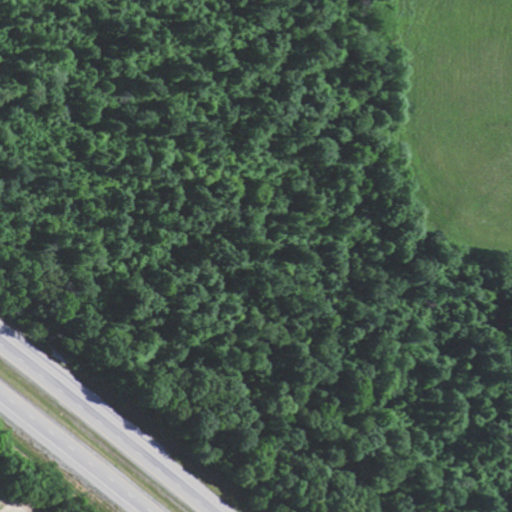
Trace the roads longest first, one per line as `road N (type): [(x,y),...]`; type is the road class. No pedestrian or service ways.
road 1 (motorway): [(218,511),(0,341)]
road 2 (motorway): [(0,389),(152,511)]
